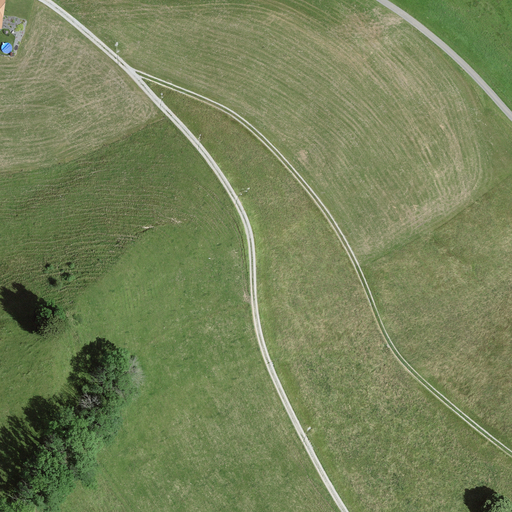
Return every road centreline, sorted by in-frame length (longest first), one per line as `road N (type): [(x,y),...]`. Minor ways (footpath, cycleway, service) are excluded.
road 1 (track): [(511,455),(388,348),(331,220),(264,140),(225,111),(131,70)]
road 2 (track): [(383,0),(443,45),(511,116)]
